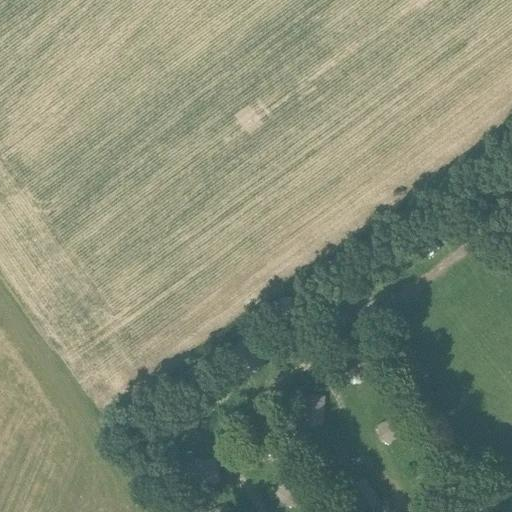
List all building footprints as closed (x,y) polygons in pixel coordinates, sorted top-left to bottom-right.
[(281,304),(282,330),(305,328),(303,302),(281,304)] [(228,361),(247,378),(262,361),(243,345),(228,361)] [(346,353),(345,378),(367,378),(368,353),(346,353)] [(183,376),(194,399),(214,389),(203,367),(183,376)] [(315,396),(297,413),(312,429),(330,412),(315,396)] [(377,427),(388,449),(408,440),(396,417),(377,427)] [(258,422),(250,445),(271,453),(279,429),(258,422)] [(145,445),(170,447),(172,425),(147,423),(145,445)] [(220,461),(195,460),(194,482),(219,483),(220,461)] [(361,480),(343,497),(357,511),(359,511),(377,496),(361,480)] [(287,482),(268,499),(280,511),(286,511),(302,498),(287,482)]
